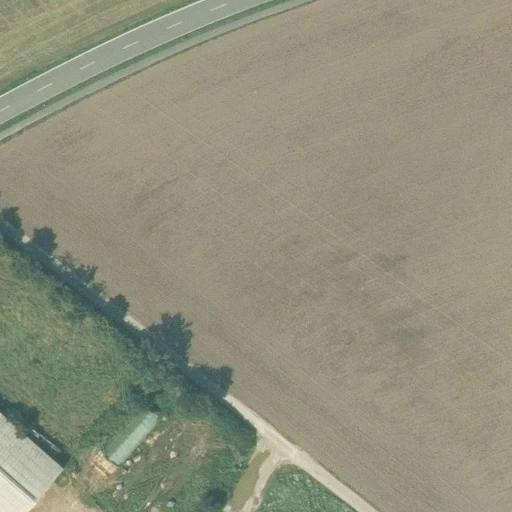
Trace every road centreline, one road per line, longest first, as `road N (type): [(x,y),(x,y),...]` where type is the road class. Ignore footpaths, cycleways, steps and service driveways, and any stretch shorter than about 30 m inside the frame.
road 1 (unclassified): [(0,222),(371,511)]
road 2 (secondary): [(241,0),(0,112)]
